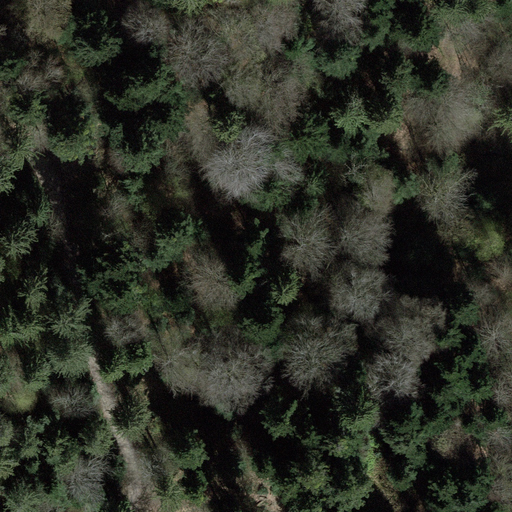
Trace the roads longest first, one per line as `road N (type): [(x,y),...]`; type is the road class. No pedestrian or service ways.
road 1 (track): [(0,136),(38,163),(64,202),(86,334),(122,447),(111,511)]
road 2 (track): [(258,0),(211,43),(38,163)]
